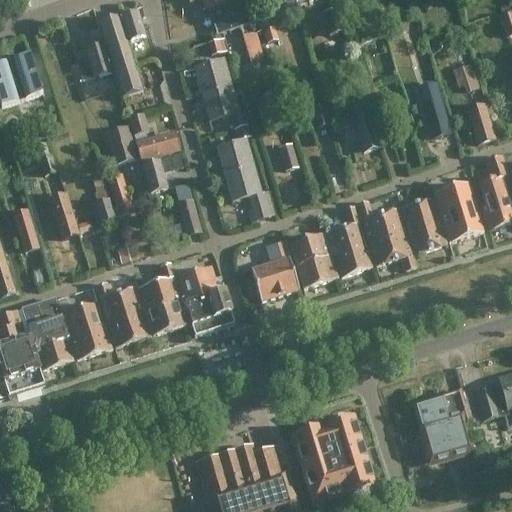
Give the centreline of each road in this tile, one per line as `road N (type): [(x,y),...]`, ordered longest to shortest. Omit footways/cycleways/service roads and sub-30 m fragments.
road 1 (residential): [(215,244),(511,153)]
road 2 (residential): [(215,244),(151,0)]
road 3 (tertiary): [(36,473),(265,400)]
road 4 (residential): [(0,311),(215,244)]
road 5 (residential): [(265,400),(215,244)]
road 6 (tertiary): [(359,370),(511,323)]
road 7 (residential): [(407,511),(359,370)]
